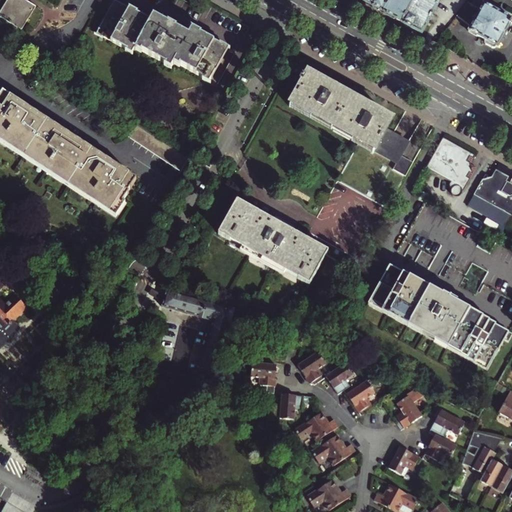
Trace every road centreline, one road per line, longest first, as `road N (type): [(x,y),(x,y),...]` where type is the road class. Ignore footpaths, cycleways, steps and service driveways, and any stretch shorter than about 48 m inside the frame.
road 1 (secondary): [(264,0),(511,138)]
road 2 (secondary): [(511,118),(297,0)]
